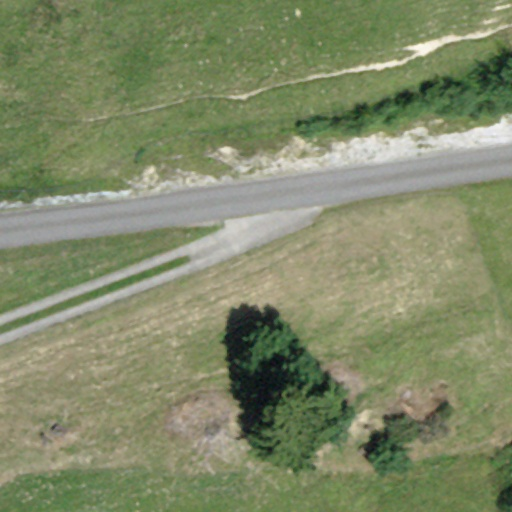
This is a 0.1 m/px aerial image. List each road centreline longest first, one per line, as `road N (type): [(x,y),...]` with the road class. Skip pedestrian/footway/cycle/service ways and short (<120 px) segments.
road 1 (track): [(0,230),(511,163)]
road 2 (track): [(0,331),(219,249),(300,187)]
